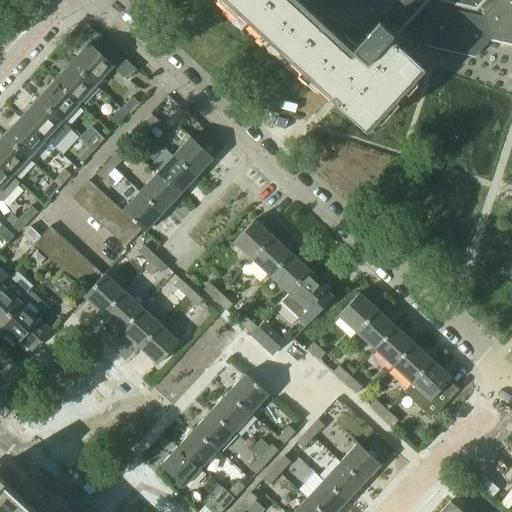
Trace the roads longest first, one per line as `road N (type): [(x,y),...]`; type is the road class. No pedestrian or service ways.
road 1 (residential): [(98,0),(509,384)]
road 2 (residential): [(509,384),(391,511)]
